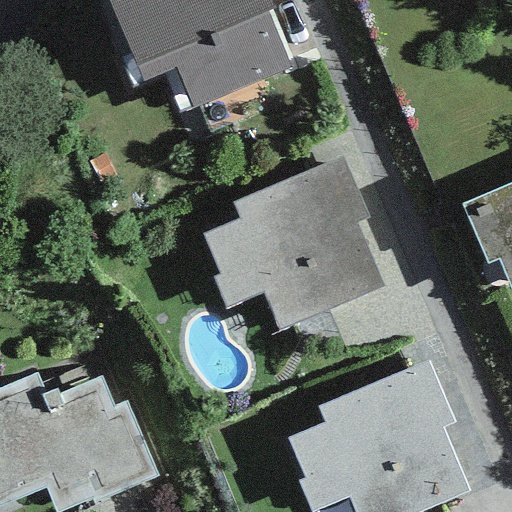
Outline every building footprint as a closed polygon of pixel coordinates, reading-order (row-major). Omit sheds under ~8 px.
[(144,0),(146,4),(106,21),(124,59),(118,62),(132,95),(170,78),(186,116),(291,70),(262,5),(273,0),(144,0)] [(341,163),(231,210),(238,227),(202,242),(219,283),(211,286),(224,317),(264,300),(278,333),(382,289),(355,226),(366,222),(341,163)] [(511,190),(463,213),(488,268),(499,263),(511,291),(511,190)] [(327,511),(348,504),(351,511),(431,511),(471,495),(444,434),(455,424),(429,364),(317,414),(324,430),(288,446),(305,486),(298,489),(308,511),(327,511)] [(35,381),(0,396),(0,508),(44,490),(53,511),(71,511),(91,503),(94,510),(159,481),(125,404),(111,410),(99,383),(56,401),(53,396),(43,400),(35,381)]
